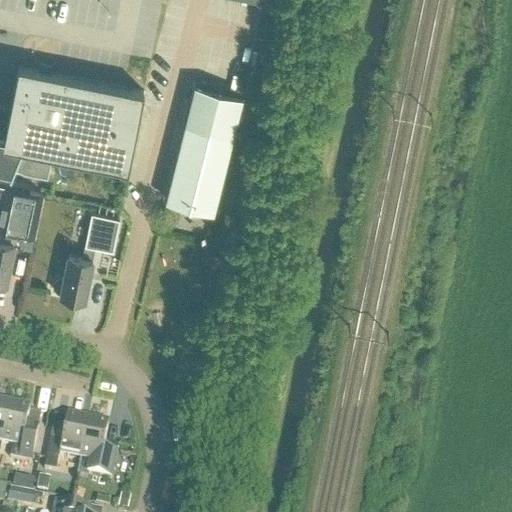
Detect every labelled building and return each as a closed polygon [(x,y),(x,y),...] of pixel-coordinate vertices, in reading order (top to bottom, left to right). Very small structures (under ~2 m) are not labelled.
[(0,168),(11,171),(13,165),(25,169),(46,174),(50,152),(128,168),(144,89),(50,70),(51,63),(40,61),(39,68),(18,64),(10,105),(0,103),(0,168)] [(213,208),(232,131),(241,94),(194,83),(185,119),(166,197),(165,196),(165,198),(213,210),(213,208)] [(87,166),(86,176),(105,177),(105,167),(87,166)] [(0,281),(5,282),(12,251),(13,245),(13,244),(19,245),(19,244),(22,231),(34,233),(35,229),(42,192),(29,190),(5,185),(4,185),(1,184),(0,187),(0,226),(6,228),(5,233),(0,232),(0,281)] [(112,250),(119,217),(91,211),(82,256),(68,253),(64,275),(59,275),(56,277),(53,280),(53,284),(54,288),(56,291),(60,293),(84,298),(95,246),(112,250)] [(0,445),(1,446),(9,404),(0,402),(0,445)] [(9,404),(1,446),(12,448),(10,460),(31,465),(36,438),(25,435),(30,409),(9,404)] [(79,462),(88,420),(67,416),(62,443),(50,441),(44,472),(56,474),(59,458),(79,462)] [(88,420),(79,462),(90,464),(88,477),(109,481),(115,454),(103,452),(108,425),(88,420)] [(48,495),(51,481),(40,479),(38,493),(48,495)] [(21,493),(34,495),(37,482),(24,480),(21,493)] [(34,495),(21,493),(10,491),(8,504),(32,509),(34,495)] [(76,493),(74,502),(83,504),(85,495),(76,493)] [(128,511),(131,500),(121,498),(119,510),(128,511)] [(51,511),(90,511),(54,503),(51,511)]
